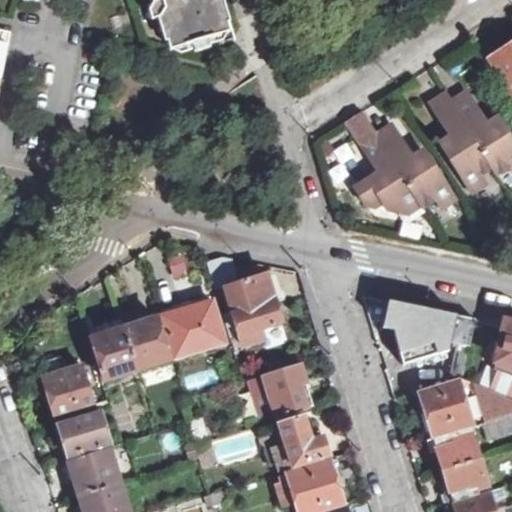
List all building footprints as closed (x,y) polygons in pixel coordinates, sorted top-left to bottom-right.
[(152,0),(154,3),(163,0),(165,8),(160,17),(158,17),(166,41),(177,38),(186,42),(186,45),(194,43),(209,38),(215,36),(218,26),(231,22),(223,0),(152,0)] [(0,77),(1,78),(10,33),(0,31),(0,77)] [(209,38),(194,43),(196,50),(211,46),(209,38)] [(511,45),(489,60),(511,95),(511,45)] [(445,151),(472,193),(483,185),(479,178),(491,170),(496,178),(510,168),(511,171),(511,137),(504,125),(493,132),(488,126),(468,94),(453,104),(448,96),(431,106),(452,138),(456,144),(445,151)] [(347,122),(362,147),(377,137),(361,112),(361,113),(356,116),(347,122)] [(504,125),(499,119),(488,126),(493,132),(504,125)] [(380,174),(383,179),(373,187),(369,181),(356,190),(366,206),(373,207),(382,201),(387,210),(398,212),(417,199),(421,204),(424,209),(436,200),(441,206),(455,198),(450,190),(429,158),(418,164),(414,158),(394,126),(377,137),(362,147),(380,174)] [(445,151),(456,144),(452,138),(441,145),(445,151)] [(414,158),(418,164),(429,158),(425,152),(414,158)] [(380,174),(369,181),(373,187),(383,179),(380,174)] [(398,212),(413,216),(424,209),(421,204),(417,199),(398,212)] [(207,263),(215,289),(231,284),(224,258),(207,263)] [(258,279),(256,274),(240,279),(242,283),(258,279)] [(241,339),(283,325),(282,323),(278,311),(289,308),(284,291),(274,295),(267,275),(258,279),(242,283),(225,289),(233,315),(240,336),(241,339)] [(383,318),(386,302),(370,298),(367,314),(383,318)] [(176,358),(225,343),(213,301),(190,309),(163,317),(176,358)] [(389,301),(383,331),(394,334),(404,368),(450,352),(452,344),(457,346),(446,385),(457,381),(460,381),(462,379),(476,320),(389,301)] [(190,309),(188,302),(161,310),(163,317),(190,309)] [(156,313),(142,317),(144,323),(158,319),(156,313)] [(224,318),(231,341),(240,338),(241,339),(240,336),(233,315),(224,318)] [(138,370),(170,360),(158,319),(144,323),(142,317),(129,321),(131,326),(125,329),(138,370)] [(123,323),(103,329),(105,335),(92,339),(104,380),(138,370),(125,329),(123,323)] [(511,327),(509,327),(498,372),(486,368),(479,389),(511,403),(511,327)] [(103,329),(90,333),(92,339),(105,335),(103,329)] [(265,376),(277,417),(305,408),(304,406),(310,404),(309,402),(303,383),(306,383),(300,364),(265,376)] [(96,409),(83,366),(43,378),(57,422),(96,409)] [(182,375),(186,391),(218,384),(214,368),(182,375)] [(460,381),(457,381),(457,384),(420,395),(420,396),(415,398),(420,413),(425,412),(434,439),(458,431),(469,430),(483,426),(511,417),(511,403),(479,389),(460,381)] [(434,439),(425,412),(420,413),(420,414),(428,440),(434,439)] [(108,445),(97,414),(58,426),(69,457),(108,445)] [(304,417),(280,424),(293,468),(330,457),(329,455),(331,455),(326,438),(324,439),(323,437),(312,441),(309,434),(305,420),(304,417)] [(511,417),(483,426),(488,442),(511,434),(511,417)] [(312,420),(311,418),(305,420),(309,434),(312,441),(323,437),(320,430),(315,431),(312,420)] [(444,472),(479,462),(469,430),(458,431),(434,439),(428,440),(432,455),(429,456),(430,462),(440,459),(444,472)] [(195,450),(198,460),(201,470),(219,465),(214,445),(195,450)] [(109,451),(70,464),(65,465),(69,481),(74,480),(80,495),(119,484),(109,451)] [(342,475),(337,459),(288,474),(300,511),(320,511),(344,505),(342,499),(348,497),(344,485),(339,487),(336,477),(342,475)] [(479,496),(477,489),(486,485),(479,462),(444,472),(448,484),(440,486),(442,491),(443,491),(448,504),(479,496)] [(342,475),(336,477),(339,487),(344,485),(345,485),(342,475)] [(285,476),(272,479),(279,508),(292,504),(285,476)] [(128,511),(119,484),(80,495),(84,511),(128,511)] [(225,490),(209,494),(213,508),(229,503),(225,490)] [(496,511),(511,511),(511,493),(511,491),(492,497),(496,511)] [(490,494),(454,505),(455,511),(496,511),(492,497),(490,494)]
